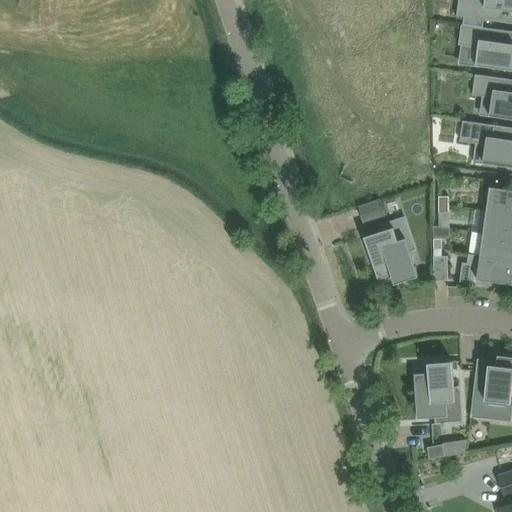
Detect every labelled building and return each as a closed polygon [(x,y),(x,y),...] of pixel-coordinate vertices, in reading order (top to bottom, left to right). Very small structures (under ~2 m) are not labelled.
[(314,0),(317,10),(324,8),(327,17),(329,16),(328,13),(348,6),(347,2),(353,0),(314,0)] [(511,0),(459,0),(457,15),(511,22),(511,0)] [(479,47),(477,65),(511,69),(511,30),(462,24),(459,44),(479,47)] [(511,79),(476,74),(473,94),(493,97),(490,115),(511,118),(511,79)] [(447,119),(432,119),(432,143),(447,144),(447,119)] [(511,127),(464,120),(461,141),(486,144),(484,162),(511,166),(511,127)] [(511,189),(491,187),(487,210),(511,213),(511,189)] [(439,204),(450,204),(449,196),(439,196),(439,204)] [(365,222),(386,215),(381,200),(360,207),(365,222)] [(450,204),(439,204),(439,212),(450,212),(450,204)] [(511,213),(487,210),(484,232),(511,236),(511,213)] [(395,283),(419,276),(406,238),(399,240),(394,227),(365,236),(379,278),(392,274),(395,283)] [(511,236),(484,232),(481,255),(511,259),(511,236)] [(443,249),(442,238),(434,238),(434,249),(443,249)] [(470,253),(468,263),(475,264),(472,283),(489,285),(490,280),(511,283),(511,259),(481,255),(470,253)] [(448,256),(434,256),(435,280),(449,280),(448,256)] [(477,365),(472,414),(510,419),(511,399),(511,356),(499,355),(498,360),(497,365),(495,365),(478,363),(477,365)] [(453,361),(429,363),(429,373),(415,374),(419,417),(449,415),(448,401),(456,401),(453,361)] [(444,444),(428,447),(430,458),(446,456),(451,455),(448,442),(444,443),(444,444)] [(511,504),(499,508),(500,511),(511,511),(511,472),(500,476),(506,496),(510,495),(511,499),(511,501),(511,504)]
